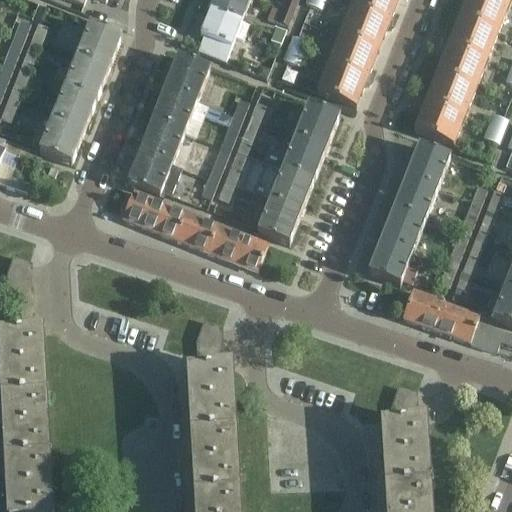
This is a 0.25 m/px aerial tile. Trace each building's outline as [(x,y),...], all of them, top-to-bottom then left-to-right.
[(91,0),(105,6),(107,0),(60,0),(83,9),(86,0),(91,0)] [(241,25),(251,0),(250,0),(214,0),(210,13),(241,25)] [(313,10),(316,0),(307,0),(305,7),(313,10)] [(321,14),(325,2),(321,0),(316,0),(313,10),(321,14)] [(391,22),(399,0),(354,0),(350,12),(393,28),(395,24),(391,22)] [(497,36),(508,7),(489,0),(466,0),(458,20),(497,36)] [(293,16),(296,8),(286,4),(283,12),(293,16)] [(290,24),(293,16),(283,12),(280,20),(290,24)] [(391,33),(393,28),(350,12),(339,40),(378,55),(387,32),(391,33)] [(225,66),(241,25),(210,13),(200,39),(203,40),(197,55),(225,66)] [(277,26),(287,30),(290,24),(280,20),(277,26)] [(486,64),(497,36),(458,20),(449,44),(445,43),(444,47),(486,64)] [(18,29),(28,33),(31,25),(21,21),(18,29)] [(37,32),(47,36),(50,27),(40,23),(37,32)] [(274,34),(284,38),(287,32),(276,28),(274,34)] [(15,37),(25,41),(28,33),(18,29),(15,37)] [(64,93),(96,106),(121,42),(90,29),(64,93)] [(34,40),(44,44),(47,36),(37,32),(34,40)] [(281,47),(284,38),(274,34),(271,43),(281,47)] [(11,45),(22,49),(25,41),(15,37),(11,45)] [(30,48),(41,52),(44,44),(34,40),(30,48)] [(295,55),(300,43),(292,40),(287,52),(295,55)] [(369,79),(378,55),(339,40),(328,68),(371,85),(372,80),(369,79)] [(295,55),(303,58),(307,46),(300,43),(295,55)] [(8,53),(18,57),(22,49),(11,45),(8,53)] [(475,92),(486,64),(444,47),(442,52),(445,54),(436,77),(475,92)] [(27,56),(37,60),(41,52),(30,48),(27,56)] [(290,67),(295,55),(287,52),(283,64),(290,67)] [(5,62),(15,66),(18,57),(8,53),(5,62)] [(298,70),(303,58),(295,55),(290,67),(298,70)] [(24,64),(34,68),(37,60),(27,56),(24,64)] [(2,70),(12,74),(15,66),(5,62),(2,70)] [(153,126),(184,138),(209,74),(178,62),(153,126)] [(21,72),(31,77),(34,68),(24,64),(21,72)] [(369,90),(371,85),(328,68),(317,97),(355,112),(365,88),(369,90)] [(0,78),(9,82),(12,74),(2,70),(0,74),(0,78)] [(28,85),(31,77),(21,72),(17,81),(28,85)] [(464,120),(475,92),(436,77),(427,101),(423,99),(421,103),(464,120)] [(0,88),(6,90),(9,82),(0,78),(0,88)] [(24,93),(28,85),(17,81),(14,89),(24,93)] [(21,101),(24,93),(14,89),(11,97),(21,101)] [(70,169),(96,106),(64,93),(39,157),(70,169)] [(18,109),(21,101),(11,97),(8,105),(18,109)] [(236,109),(247,114),(250,105),(240,101),(236,109)] [(452,149),(464,120),(421,103),(419,109),(423,110),(414,134),(452,149)] [(254,112),(264,116),(268,108),(257,104),(254,112)] [(14,117),(18,109),(8,105),(4,113),(14,117)] [(233,118),(243,122),(247,114),(236,109),(233,118)] [(282,173),(314,186),(339,122),(308,109),(282,173)] [(251,120),(261,124),(264,116),(254,112),(251,120)] [(11,126),(14,117),(4,113),(1,122),(11,126)] [(230,126),(240,130),(243,122),(233,118),(230,126)] [(495,133),(500,122),(492,119),(487,130),(495,133)] [(248,128),(258,132),(261,124),(251,120),(248,128)] [(495,133),(503,136),(507,125),(500,122),(495,133)] [(159,202),(184,138),(153,126),(127,189),(159,202)] [(227,134),(237,138),(240,130),(230,126),(227,134)] [(245,136),(255,140),(258,132),(248,128),(245,136)] [(490,145),(495,133),(487,130),(482,142),(490,145)] [(498,148),(503,136),(495,133),(490,145),(498,148)] [(223,142),(234,146),(237,138),(227,134),(223,142)] [(241,145),(252,149),(255,140),(245,136),(241,145)] [(220,150),(230,154),(234,146),(223,142),(220,150)] [(238,153),(248,157),(252,149),(241,145),(238,153)] [(227,163),(230,154),(220,150),(217,159),(227,163)] [(393,214),(424,227),(450,163),(418,150),(393,214)] [(5,153),(0,165),(0,189),(27,198),(31,188),(10,180),(18,159),(5,153)] [(245,165),(248,157),(238,153),(235,161),(245,165)] [(224,171),(227,163),(217,159),(214,167),(224,171)] [(242,173),(245,165),(235,161),(232,169),(242,173)] [(221,179),(224,171),(214,167),(211,175),(221,179)] [(239,181),(242,173),(232,169),(228,177),(239,181)] [(50,171),(47,179),(54,182),(57,173),(50,171)] [(288,249),(314,186),(282,173),(257,237),(288,249)] [(218,187),(221,179),(211,175),(207,183),(218,187)] [(236,190),(239,181),(228,177),(225,186),(236,190)] [(214,195),(218,187),(207,183),(204,191),(214,195)] [(232,198),(236,190),(225,186),(222,194),(232,198)] [(474,197),(484,201),(488,193),(477,189),(474,197)] [(211,204),(214,195),(204,191),(201,200),(211,204)] [(492,199),(502,203),(506,195),(495,191),(492,199)] [(229,206),(232,198),(222,194),(219,202),(229,206)] [(234,268),(234,267),(257,276),(267,249),(133,196),(122,224),(234,268)] [(471,205),(481,209),(484,201),(474,197),(471,205)] [(489,208),(499,212),(502,203),(492,199),(489,208)] [(468,214),(478,218),(481,209),(471,205),(468,214)] [(486,216),(496,220),(499,212),(489,208),(486,216)] [(399,290),(424,227),(393,214),(368,278),(399,290)] [(465,222),(475,226),(478,218),(468,214),(465,222)] [(483,224),(493,228),(496,220),(486,216),(483,224)] [(461,230),(472,234),(475,226),(465,222),(461,230)] [(479,232),(490,236),(493,228),(483,224),(479,232)] [(458,238),(468,242),(472,234),(461,230),(458,238)] [(476,240),(486,244),(490,236),(479,232),(476,240)] [(465,250),(468,242),(458,238),(455,246),(465,250)] [(483,253),(486,244),(476,240),(473,249),(483,253)] [(462,259),(465,250),(455,246),(452,255),(462,259)] [(480,261),(483,253),(473,249),(470,257),(480,261)] [(459,267),(462,259),(452,255),(449,263),(459,267)] [(477,269),(480,261),(470,257),(467,265),(477,269)] [(6,282),(31,281),(30,268),(13,262),(6,282)] [(456,275),(459,267),(449,263),(445,271),(456,275)] [(474,277),(477,269),(467,265),(463,273),(474,277)] [(452,283),(456,275),(445,271),(442,279),(452,283)] [(470,285),(474,277),(463,273),(460,282),(470,285)] [(511,331),(511,274),(492,324),(511,331)] [(449,291),(452,283),(442,279),(439,287),(449,291)] [(7,296),(32,294),(31,281),(6,282),(7,296)] [(467,294),(470,285),(460,282),(457,290),(467,294)] [(7,309),(32,307),(32,294),(7,296),(7,309)] [(436,336),(436,335),(445,309),(440,307),(440,305),(412,295),(402,324),(436,336)] [(8,322),(33,320),(32,307),(7,309),(8,322)] [(445,309),(436,335),(436,336),(470,348),(496,357),(503,336),(477,327),(480,319),(478,318),(477,320),(445,309)] [(8,322),(9,333),(34,332),(33,320),(8,322)] [(196,344),(222,343),(221,331),(203,325),(202,325),(196,344)] [(34,337),(34,333),(34,332),(9,333),(0,333),(0,366),(2,399),(45,397),(41,337),(34,337)] [(197,356),(222,355),(222,343),(196,344),(197,356)] [(197,368),(223,367),(222,355),(197,356),(197,368)] [(230,371),(223,371),(223,367),(197,368),(187,369),(191,434),(234,432),(230,371)] [(390,410),(416,409),(416,397),(398,391),(397,391),(390,410)] [(5,463),(48,461),(45,397),(2,399),(5,463)] [(391,422),(417,420),(416,409),(390,410),(391,422)] [(424,426),(417,426),(417,420),(391,422),(381,423),(385,488),(428,485),(424,426)] [(195,498),(238,496),(234,432),(191,434),(195,498)] [(51,511),(48,461),(5,463),(8,511),(51,511)] [(386,511),(429,511),(428,485),(385,488),(386,511)] [(238,511),(238,496),(195,498),(195,511),(238,511)]
